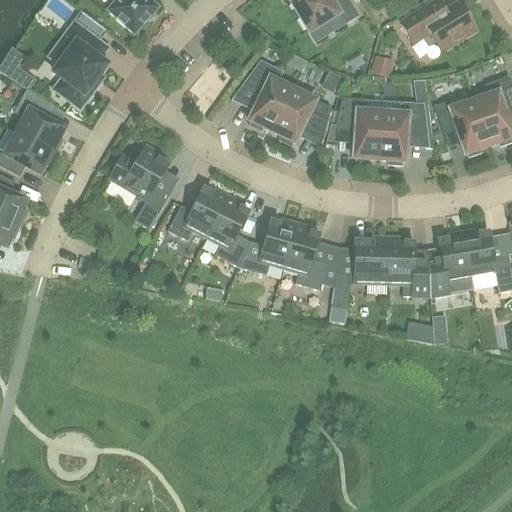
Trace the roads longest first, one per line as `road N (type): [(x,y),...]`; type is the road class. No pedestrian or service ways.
road 1 (residential): [(511,187),(442,205),(332,201),(226,161),(134,89)]
road 2 (residential): [(37,268),(100,137),(134,89)]
